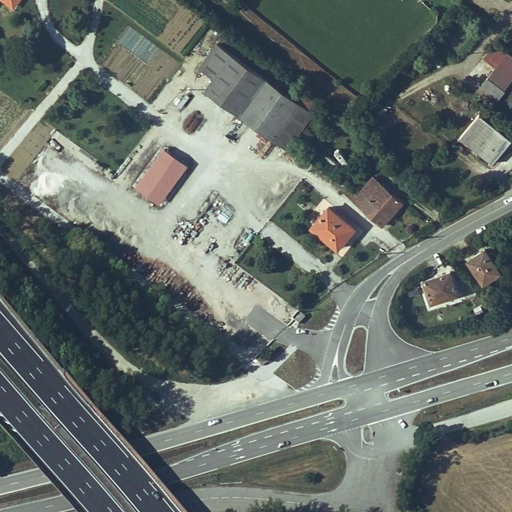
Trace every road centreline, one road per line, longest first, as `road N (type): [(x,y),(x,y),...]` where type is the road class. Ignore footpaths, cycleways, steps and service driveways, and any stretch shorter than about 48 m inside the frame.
road 1 (primary): [(324,394),(0,484)]
road 2 (primary): [(8,511),(327,422)]
road 3 (motorway): [(153,511),(0,334)]
road 4 (motorway): [(0,392),(104,511)]
road 5 (unclassified): [(169,511),(205,500),(318,511)]
road 6 (primary): [(370,410),(511,372)]
road 7 (unclassified): [(327,422),(373,466),(366,495),(318,511)]
road 8 (secondary): [(511,202),(391,270)]
road 9 (unclassified): [(511,403),(386,444)]
